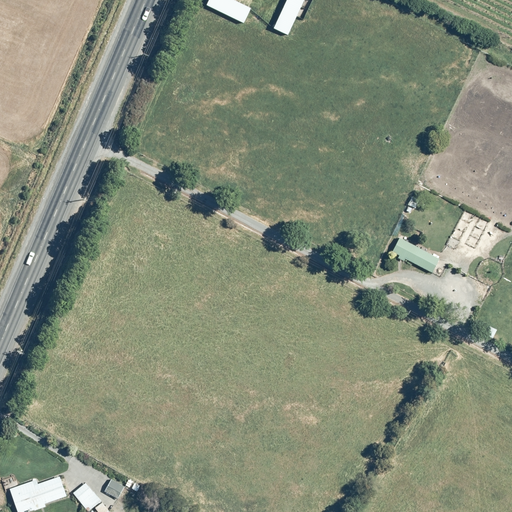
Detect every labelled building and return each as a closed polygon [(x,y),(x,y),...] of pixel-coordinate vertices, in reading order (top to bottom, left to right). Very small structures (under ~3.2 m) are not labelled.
[(253,9),(233,0),(210,0),(208,6),(246,24),(253,9)] [(289,0),(276,30),(289,36),(305,0),(289,0)] [(441,260),(400,238),(392,253),(414,265),(415,264),(433,274),(441,260)] [(67,495),(61,475),(38,482),(37,479),(10,488),(18,511),(26,511),(46,506),(45,503),(67,495)] [(126,486),(112,478),(105,492),(119,500),(126,486)] [(101,500),(86,482),(73,493),(88,511),(101,500)] [(109,511),(111,511),(103,502),(95,509),(98,511),(109,511)]
